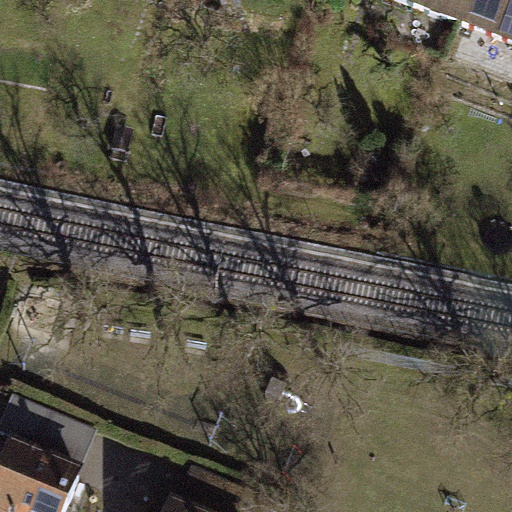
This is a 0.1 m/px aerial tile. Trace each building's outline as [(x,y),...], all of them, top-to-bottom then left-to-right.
[(472,0),(383,0),(459,31),(472,0)] [(511,0),(472,0),(459,31),(511,52),(511,0)] [(17,402),(7,428),(96,463),(106,437),(17,402)] [(89,511),(100,486),(0,446),(0,511),(89,511)] [(195,475),(185,501),(213,511),(257,511),(262,501),(195,475)]
